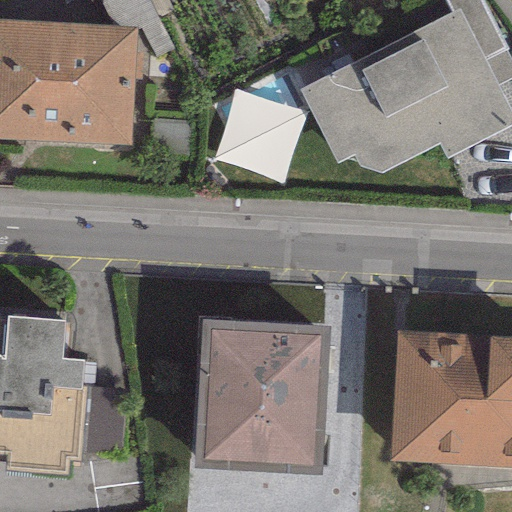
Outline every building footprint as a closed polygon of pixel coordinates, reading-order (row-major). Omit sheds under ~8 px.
[(443,0),(450,14),(458,11),(494,86),(511,78),(511,67),(480,0),(443,0)] [(437,144),(445,160),(511,125),(511,120),(494,86),(458,11),(450,14),(297,92),(336,164),(351,155),(356,165),(380,174),(437,144)] [(0,139),(128,146),(134,28),(0,20),(0,139)] [(78,388),(80,361),(59,359),(62,321),(6,317),(5,321),(0,320),(0,454),(6,455),(4,470),(63,475),(64,460),(77,462),(84,388),(78,388)] [(329,329),(200,320),(190,466),(319,475),(329,329)] [(387,461),(511,468),(511,339),(395,333),(387,461)] [(124,392),(84,388),(77,462),(117,466),(124,392)]
